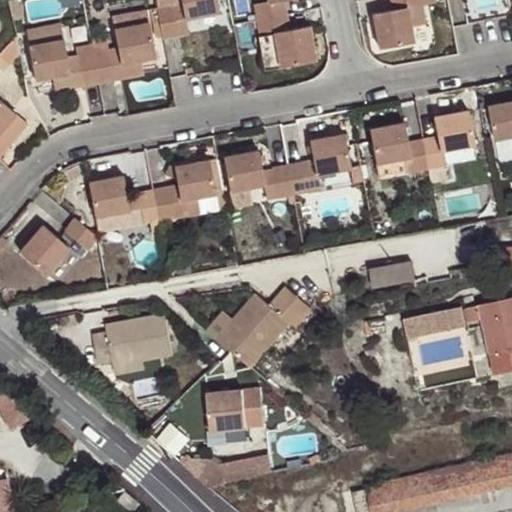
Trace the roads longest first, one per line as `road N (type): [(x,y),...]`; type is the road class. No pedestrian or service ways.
road 1 (residential): [(354,84),(63,138),(0,205)]
road 2 (tertiary): [(0,342),(203,511)]
road 3 (residential): [(511,55),(354,84)]
